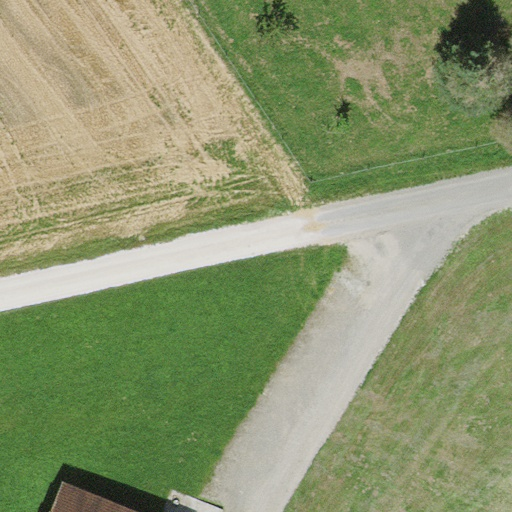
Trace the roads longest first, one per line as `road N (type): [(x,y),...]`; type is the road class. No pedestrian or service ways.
road 1 (track): [(258,511),(398,245),(404,208),(511,185)]
road 2 (track): [(0,294),(404,208)]
